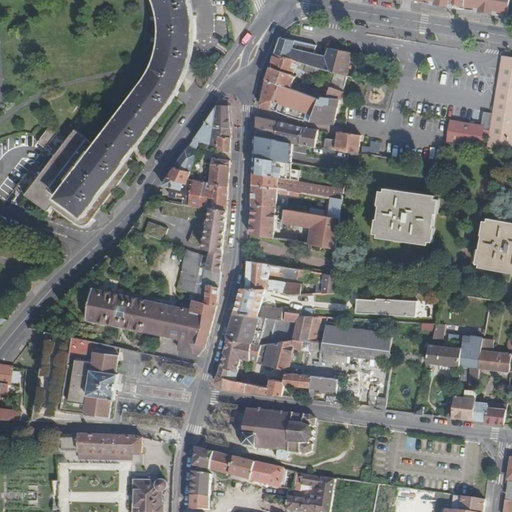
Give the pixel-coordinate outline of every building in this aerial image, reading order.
[(75,130),(55,157),(45,149),(58,132),(50,126),(37,143),(45,149),(16,187),(26,195),(48,212),(53,206),(77,225),(78,225),(79,226),(80,226),(81,226),(82,226),(83,226),(84,226),(85,226),(86,225),(87,225),(88,224),(89,224),(90,223),(136,162),(128,156),(172,97),(179,86),(184,74),(188,61),(191,47),(192,34),(192,20),(190,7),(188,0),(156,0),(157,1),(160,10),(161,18),(162,25),(162,33),(162,40),(159,51),(156,64),(146,83),(97,146),(87,139),(75,130)] [(415,0),(415,1),(432,4),(433,1),(442,3),(442,5),(453,7),(454,3),(465,5),(464,9),(500,15),(502,7),(509,8),(510,0),(415,0)] [(502,7),(500,15),(508,16),(509,8),(502,7)] [(275,53),(298,61),(336,73),(347,76),(348,76),(352,54),(329,49),(326,57),(313,54),(315,45),(280,38),(275,53)] [(271,67),(293,74),(298,61),(275,53),(271,67)] [(511,57),(502,56),(495,106),(493,114),(490,114),(488,126),(484,147),(511,152),(511,148),(511,57)] [(295,75),(293,74),(271,67),(267,80),(290,88),(295,75)] [(338,81),(335,88),(343,91),(344,88),(347,76),(336,73),(334,80),(338,81)] [(306,122),(311,122),(320,99),(290,88),(267,80),(260,105),(306,122)] [(326,100),(340,102),(343,91),(335,88),(331,86),(326,100)] [(334,125),(340,102),(326,100),(320,99),(311,122),(334,125)] [(215,127),(231,128),(230,106),(218,106),(205,125),(215,127)] [(481,112),(479,124),(488,126),(490,114),(481,112)] [(255,136),(276,140),(279,121),(256,116),(255,136)] [(488,126),(479,124),(449,119),(445,142),(482,148),(483,146),(484,147),(488,126)] [(304,127),(279,121),(276,140),(280,141),(300,144),(304,127)] [(200,141),(220,147),(221,141),(232,141),(232,138),(231,128),(215,127),(205,125),(194,140),(200,141)] [(300,144),(315,147),(319,131),(304,127),(300,144)] [(324,148),(349,153),(371,156),(372,148),(368,147),(369,142),(360,141),(361,136),(350,135),(350,136),(339,134),(338,134),(337,141),(325,139),(324,148)] [(255,136),(254,157),(279,161),(280,152),(280,141),(276,140),(255,136)] [(175,168),(192,172),(199,148),(199,145),(200,141),(194,140),(175,168)] [(231,154),(232,141),(221,141),(220,147),(220,150),(231,154)] [(279,161),(290,163),(292,153),(280,152),(279,161)] [(214,157),(210,184),(209,184),(229,186),(231,161),(214,157)] [(279,161),(254,157),(253,173),(278,178),(294,181),(296,171),(279,168),(279,161)] [(175,168),(162,186),(172,189),(170,197),(185,200),(184,205),(189,206),(195,181),(189,180),(192,172),(175,168)] [(277,188),(278,178),(253,173),(252,184),(277,188)] [(277,188),(289,190),(332,197),(343,199),(345,190),(294,181),(278,178),(277,188)] [(189,206),(227,211),(229,186),(209,184),(210,184),(204,182),(195,181),(189,206)] [(252,184),(251,204),(276,208),(277,194),(288,196),(289,190),(277,188),(252,184)] [(378,237),(393,240),(394,237),(412,240),(412,242),(428,245),(429,234),(432,235),(436,207),(434,206),(435,197),(385,190),(383,199),(380,199),(377,226),(379,227),(378,237)] [(341,219),(343,199),(332,197),(329,217),(341,219)] [(173,204),(164,201),(160,214),(185,222),(186,220),(203,222),(201,228),(193,226),(188,246),(211,251),(210,256),(204,255),(201,267),(221,272),(223,253),(227,211),(189,206),(184,205),(173,204)] [(274,238),(276,208),(251,204),(250,234),(274,238)] [(337,249),(341,219),(329,217),(286,209),(284,221),(316,226),(314,237),(312,237),(310,245),(337,249)] [(511,223),(489,219),(487,228),(484,228),(479,256),(482,257),(480,267),(497,270),(497,268),(511,269),(511,223)] [(150,222),(145,234),(149,236),(159,241),(163,242),(169,230),(150,222)] [(54,246),(58,267),(65,259),(62,248),(54,246)] [(204,255),(187,251),(179,289),(195,293),(192,310),(136,298),(129,329),(182,341),(179,350),(200,355),(207,346),(218,304),(222,272),(221,272),(201,267),(204,255)] [(305,270),(248,260),(248,277),(246,279),(243,289),(265,289),(266,289),(283,293),(285,282),(270,280),(271,276),(300,280),(301,277),(304,277),(305,270)] [(338,276),(326,274),(323,294),(336,294),(338,276)] [(314,286),(285,282),(283,293),(290,295),(301,295),(311,295),(313,294),(314,286)] [(279,319),(280,309),(260,306),(266,289),(265,289),(243,289),(236,314),(279,319)] [(129,329),(136,298),(94,290),(87,320),(129,329)] [(290,295),(287,310),(286,315),(299,316),(300,303),(301,295),(290,295)] [(301,295),(300,303),(311,303),(311,295),(301,295)] [(418,317),(419,301),(359,299),(358,315),(418,317)] [(279,319),(280,319),(284,320),(284,322),(296,323),(299,316),(286,315),(287,310),(280,309),(279,319)] [(236,314),(228,338),(251,343),(254,333),(259,334),(262,323),(269,325),(270,324),(279,325),(280,319),(279,319),(236,314)] [(308,342),(313,317),(299,316),(296,323),(294,340),(308,342)] [(317,343),(323,317),(313,317),(308,342),(317,343)] [(393,335),(326,326),(322,344),(317,343),(308,342),(294,340),(280,342),(279,343),(261,345),(258,357),(256,363),(287,371),(288,372),(294,349),(309,351),(323,352),(351,356),(371,359),(383,361),(392,362),(393,356),(390,354),(393,335)] [(251,343),(228,338),(215,384),(223,390),(268,395),(269,389),(235,381),(241,358),(250,361),(250,357),(258,357),(261,345),(251,343)] [(484,351),(481,351),(480,369),(510,373),(511,355),(511,353),(507,353),(493,352),(494,339),(486,339),(484,351)] [(460,366),(462,349),(431,346),(427,363),(460,366)] [(474,421),(476,403),(480,369),(481,351),(462,349),(460,366),(472,368),(469,399),(456,397),(456,398),(453,418),(474,421)] [(87,405),(85,414),(109,418),(112,399),(114,400),(118,376),(116,375),(119,356),(95,352),(94,363),(76,360),(68,402),(87,405)] [(349,364),(351,356),(323,352),(322,360),(349,364)] [(383,361),(371,359),(370,367),(382,368),(383,361)] [(0,383),(10,384),(11,385),(14,370),(0,367),(0,383)] [(312,377),(286,374),(285,382),(285,385),(310,388),(312,377)] [(339,380),(312,377),(310,388),(308,401),(314,402),(315,389),(319,390),(319,393),(327,394),(327,390),(337,392),(339,380)] [(268,395),(283,397),(285,385),(285,382),(271,380),(269,389),(268,395)] [(8,396),(10,384),(0,383),(0,419),(32,421),(37,388),(26,387),(22,410),(19,410),(19,411),(0,409),(0,401),(1,395),(8,396)] [(370,397),(369,409),(376,409),(378,398),(388,399),(389,393),(374,391),(373,397),(370,397)] [(449,397),(446,418),(453,418),(456,398),(449,397)] [(378,398),(376,409),(386,411),(388,399),(378,398)] [(505,424),(507,410),(488,408),(488,404),(476,403),(474,421),(486,422),(486,424),(505,427),(505,424)] [(311,415),(248,409),(244,443),(246,443),(246,447),(256,449),(257,447),(279,451),(278,459),(288,460),(289,451),(302,453),(306,455),(312,451),(313,445),(308,444),(313,439),(314,432),(311,426),(316,427),(317,420),(311,415)] [(84,432),(63,432),(63,451),(80,451),(134,453),(143,453),(144,437),(135,435),(84,432)] [(194,467),(212,472),(216,453),(197,448),(194,467)] [(134,453),(80,451),(80,458),(134,460),(134,453)] [(212,472),(231,476),(235,457),(216,453),(212,472)] [(231,476),(254,482),(258,463),(235,457),(231,476)] [(285,470),(258,463),(254,482),(282,489),(282,485),(283,482),(285,470)] [(212,476),(194,473),(193,496),(211,497),(212,476)] [(295,486),(295,488),(295,491),(302,492),(303,486),(322,489),(320,502),(291,498),(289,510),(301,511),(333,511),(339,479),(304,474),(299,473),(295,486)] [(134,511),(163,511),(164,506),(162,506),(163,490),(165,490),(167,488),(168,487),(168,486),(168,484),(168,483),(167,482),(166,480),(164,480),(160,480),(159,481),(135,480),(134,511)] [(511,483),(508,483),(503,511),(508,511),(511,501),(511,483)] [(266,494),(264,502),(277,504),(279,496),(266,494)] [(210,510),(211,497),(193,496),(192,509),(210,510)] [(475,511),(478,499),(462,497),(459,511),(475,511)] [(276,511),(277,504),(264,502),(263,511),(266,511),(276,511)]
